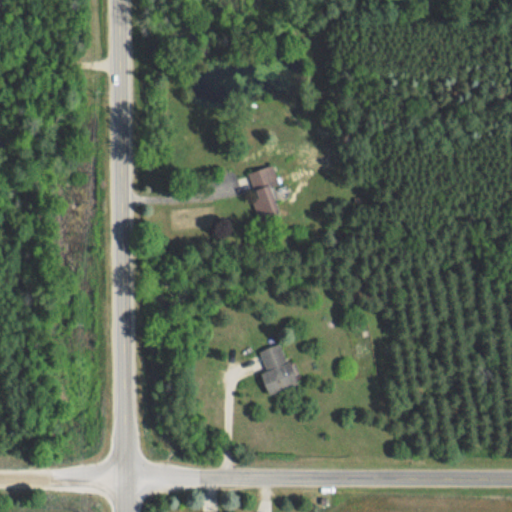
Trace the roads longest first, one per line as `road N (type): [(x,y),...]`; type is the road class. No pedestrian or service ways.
road 1 (tertiary): [(124,475),(116,0)]
road 2 (residential): [(511,475),(124,475)]
road 3 (residential): [(124,475),(0,478)]
